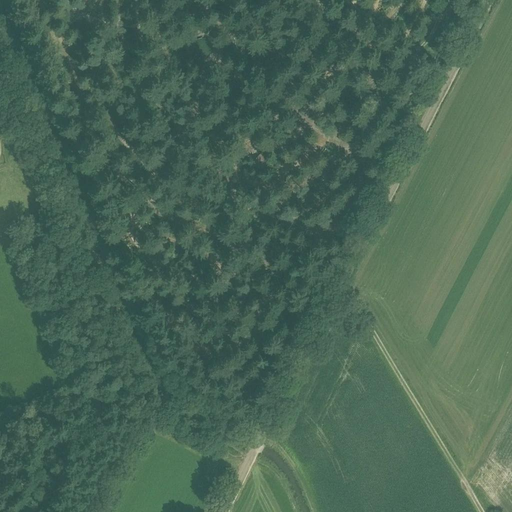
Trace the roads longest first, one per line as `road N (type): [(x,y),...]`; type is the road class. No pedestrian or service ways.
road 1 (track): [(487,0),(250,455)]
road 2 (track): [(337,284),(483,511)]
